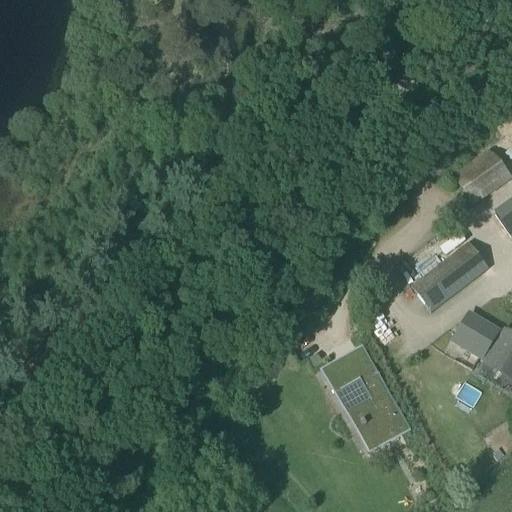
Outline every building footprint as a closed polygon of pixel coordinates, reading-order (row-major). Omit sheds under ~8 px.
[(474,208),(510,183),(487,154),(452,179),(474,208)] [(510,244),(511,243),(511,244),(511,203),(492,217),(510,244)] [(486,272),(466,246),(407,291),(427,317),(486,272)] [(490,372),(484,381),(501,391),(506,382),(511,385),(511,343),(502,338),(497,346),(491,343),(494,337),(467,320),(452,346),(479,362),(487,348),(494,352),(483,369),(490,372)] [(375,444),(378,448),(400,435),(363,370),(341,382),(334,369),(320,377),(352,433),(354,431),(357,436),(358,435),(367,449),(375,444)]
